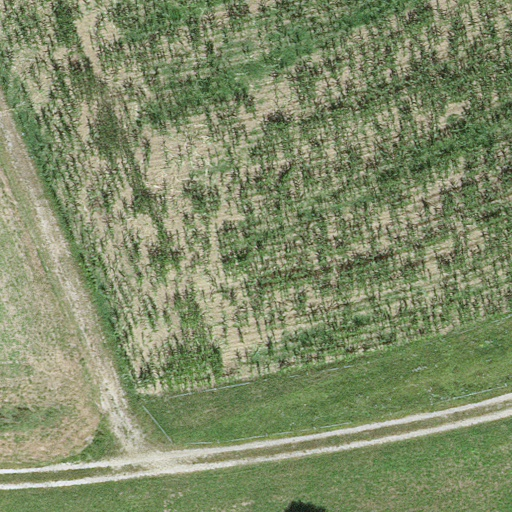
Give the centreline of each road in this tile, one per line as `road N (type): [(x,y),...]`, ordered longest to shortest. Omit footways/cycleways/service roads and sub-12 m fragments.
road 1 (track): [(511,400),(295,445),(139,468),(0,477)]
road 2 (track): [(0,138),(139,468)]
